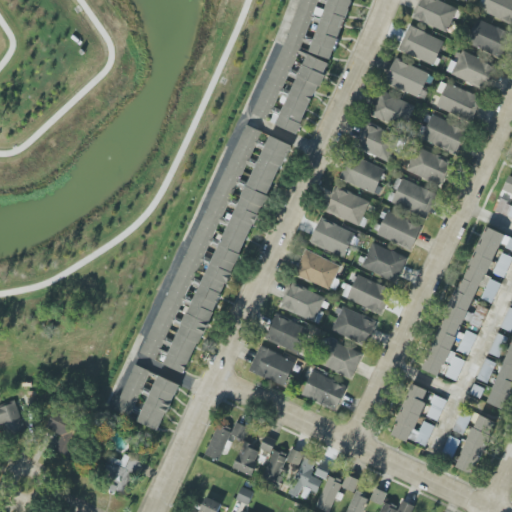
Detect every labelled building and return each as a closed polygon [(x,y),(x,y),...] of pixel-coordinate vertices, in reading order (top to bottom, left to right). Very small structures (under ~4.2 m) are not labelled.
[(353,0),(300,0),(274,80),(277,81),(279,75),(294,79),(278,127),(301,134),(326,60),(301,52),(314,13),(321,16),(309,52),(334,61),(353,0)] [(457,7),(439,0),(419,0),(413,19),(448,32),(457,7)] [(511,0),(485,0),(481,11),(511,25),(511,0)] [(499,58),(511,34),(480,20),(468,44),(499,58)] [(444,41),(409,26),(398,50),(434,66),(444,41)] [(450,75),(485,91),(496,67),(461,51),(450,75)] [(423,101),(434,77),(396,58),(384,82),(423,101)] [(436,107),(471,122),(481,97),(441,81),(437,92),(442,94),(436,107)] [(266,119),(276,97),(263,91),(252,113),(266,119)] [(415,107),(381,91),(370,114),(404,130),(415,107)] [(421,139),(456,154),(467,130),(432,115),(421,139)] [(389,162),(400,136),(365,122),(355,147),(389,162)] [(262,131),(243,124),(205,221),(217,225),(241,163),(254,168),(257,161),(251,158),(262,131)] [(443,185),(451,160),(414,148),(407,174),(443,185)] [(387,168),(347,156),(339,181),(379,193),(387,168)] [(502,214),(511,218),(511,177),(509,176),(503,191),(511,194),(511,203),(507,202),(502,214)] [(392,205),(428,218),(437,192),(400,180),(397,187),(398,187),(392,205)] [(325,211),(359,226),(370,202),(335,187),(325,211)] [(422,227),(387,211),(376,234),(411,251),(422,227)] [(345,258),(355,232),(320,219),(310,244),(345,258)] [(426,372),(442,377),(443,373),(458,379),(465,359),(451,354),(457,338),(462,340),(458,351),(469,355),(476,337),(459,331),(463,321),(482,328),(488,310),(478,306),(475,314),(469,312),(479,286),(485,289),(482,299),(493,304),(501,283),(487,277),(499,245),(511,250),(511,237),(480,226),(426,372)] [(361,267),(396,283),(407,259),(373,243),(361,267)] [(330,290),(340,265),(305,250),(295,275),(330,290)] [(506,277),(511,257),(501,254),(495,274),(506,277)] [(347,300),(382,314),(391,289),(357,275),(347,300)] [(325,298),(290,283),(280,307),(315,322),(325,298)] [(376,322),(342,307),(332,331),(366,346),(376,322)] [(501,328),(511,332),(511,330),(511,308),(510,308),(501,328)] [(265,340),(299,353),(309,328),(275,315),(265,340)] [(352,379),(363,355),(328,339),(317,363),(352,379)] [(249,372),(286,386),(295,361),(259,347),(249,372)] [(115,412),(130,418),(140,392),(147,395),(148,393),(143,391),(150,373),(133,366),(115,412)] [(337,411),(347,386),(312,371),(302,396),(337,411)] [(160,432),(179,385),(158,376),(138,423),(160,432)] [(426,448),(435,426),(420,420),(431,391),(412,384),(392,434),(426,448)] [(426,415),(437,420),(446,402),(435,396),(426,415)] [(26,432),(14,400),(0,405),(0,423),(1,423),(7,439),(26,432)] [(45,429),(61,435),(55,453),(71,458),(84,421),(52,409),(45,429)] [(496,422),(479,415),(456,468),(473,475),(496,422)] [(244,440),(249,427),(236,423),(233,432),(217,426),(206,456),(220,461),(229,435),(244,440)] [(271,454),(277,440),(265,436),(260,450),(271,454)] [(260,449),(241,444),(234,470),(253,475),(260,449)] [(304,453),(291,449),(287,462),(300,466),(304,453)] [(296,475),(298,467),(285,462),(288,455),(273,450),(262,482),(283,489),(288,472),(296,475)] [(145,462),(124,456),(122,461),(109,456),(102,478),(111,480),(109,489),(126,494),(132,475),(140,478),(145,462)] [(322,480),(311,476),(316,462),(304,457),(289,495),(298,498),(302,487),(318,493),(322,480)] [(316,476),(327,479),(331,466),(320,463),(316,476)] [(360,480),(347,475),(342,487),(354,493),(360,480)] [(329,511),(343,481),(329,476),(316,507),(327,511),(329,511)] [(236,500),(248,505),(254,492),(242,487),(236,500)] [(388,494),(375,488),(370,500),(382,506),(388,494)] [(346,511),(362,511),(369,497),(356,491),(346,511)] [(194,508),(193,511),(217,511),(221,502),(205,497),(201,510),(194,508)] [(412,511),(415,506),(402,501),(399,509),(383,503),(379,511),(412,511)]
